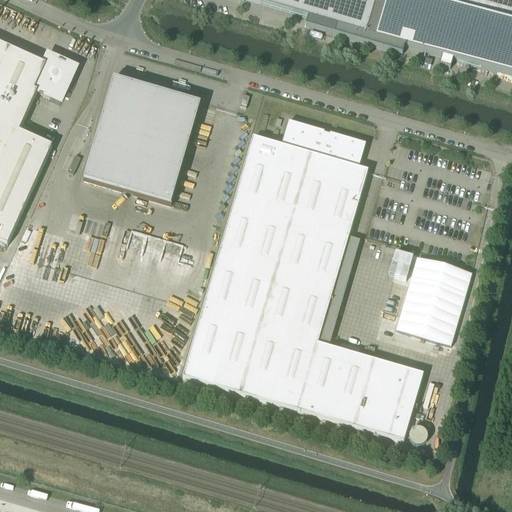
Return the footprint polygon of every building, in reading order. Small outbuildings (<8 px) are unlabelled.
[(471,0),(470,0),(467,12),(426,0),(241,0),(337,28),(334,36),(402,56),(405,48),(511,79),(511,25),(505,23),(509,11),(471,0)] [(0,36),(0,242),(7,245),(48,137),(19,126),(33,89),(62,100),(77,59),(45,47),(43,53),(0,36)] [(149,64),(146,78),(167,82),(169,68),(149,64)] [(201,107),(114,82),(84,183),(171,208),(201,107)] [(252,140),(182,381),(403,445),(422,378),(317,347),(367,174),(358,171),(365,147),(288,125),(281,149),(252,140)] [(73,177),(80,160),(74,158),(67,174),(73,177)] [(410,438),(410,439),(410,440),(411,442),(411,443),(412,444),(412,445),(413,446),(414,446),(415,447),(416,447),(417,448),(418,448),(419,448),(421,448),(422,448),(423,447),(424,447),(425,446),(426,445),(427,444),(428,443),(428,442),(429,441),(429,440),(429,438),(429,437),(429,436),(428,435),(428,434),(427,433),(426,432),(425,431),(424,430),(423,430),(422,429),(421,429),(419,429),(418,429),(417,429),(416,430),(415,430),(414,431),(413,431),(412,432),(412,433),(411,434),(411,435),(410,437),(410,438)]
